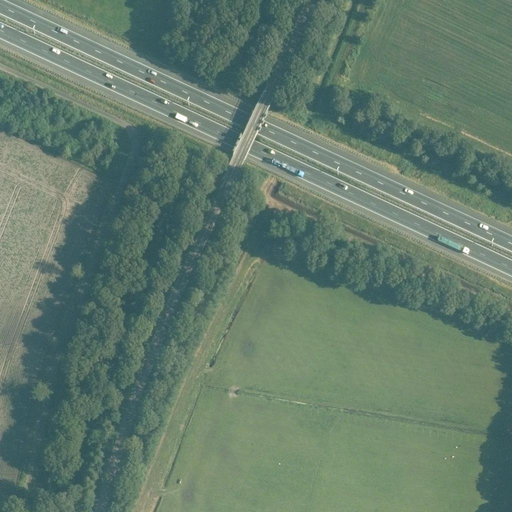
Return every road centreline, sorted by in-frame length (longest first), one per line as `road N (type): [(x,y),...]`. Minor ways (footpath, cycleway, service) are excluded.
road 1 (motorway): [(0,28),(511,268)]
road 2 (motorway): [(511,244),(0,6)]
road 3 (unclassified): [(96,511),(149,358),(311,0)]
road 4 (unclassified): [(26,511),(39,411),(135,135),(126,120),(0,60)]
